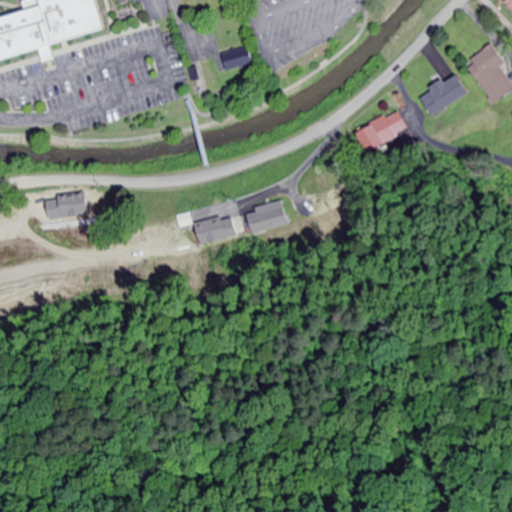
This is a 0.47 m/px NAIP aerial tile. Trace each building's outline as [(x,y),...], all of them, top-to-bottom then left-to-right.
[(0,63),(114,34),(105,0),(36,0),(27,3),(30,14),(0,21),(0,63)] [(171,0),(168,0),(147,0),(147,20),(172,20),(171,0)] [(511,92),(511,83),(501,67),(507,63),(495,46),(467,66),(495,105),(511,92)] [(227,55),(233,72),(260,63),(254,47),(227,55)] [(424,97),(436,117),(472,94),(460,75),(424,97)] [(411,132),(402,113),(357,133),(365,152),(411,132)] [(322,207),(348,198),(340,177),(314,186),(322,207)] [(91,192),(65,197),(69,219),(95,214),(91,192)] [(261,210),(264,227),(287,223),(284,206),(261,210)] [(244,236),(240,219),(207,225),(211,242),(244,236)]
